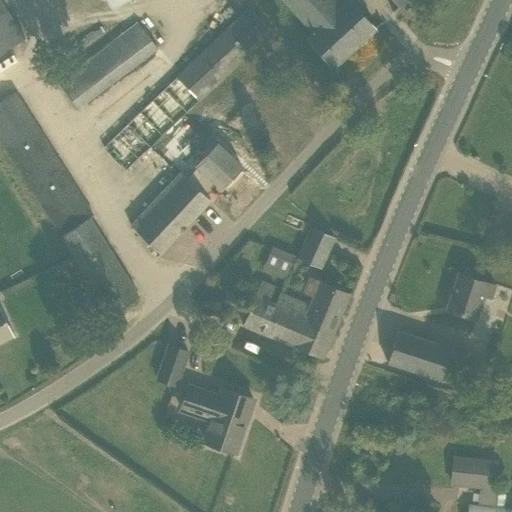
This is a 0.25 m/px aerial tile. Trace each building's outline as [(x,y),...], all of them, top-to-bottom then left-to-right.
[(17,18),(5,0),(0,0),(0,54),(24,39),(12,20),(17,18)] [(306,38),(333,68),(376,28),(349,0),(347,0),(341,6),(336,0),(281,0),(312,33),(306,38)] [(103,147),(126,170),(272,31),(249,7),(103,147)] [(56,76),(77,107),(161,49),(140,18),(56,76)] [(0,61),(0,70),(18,59),(14,52),(0,61)] [(0,101),(0,140),(110,314),(139,296),(89,218),(93,215),(15,92),(0,101)] [(198,166),(187,178),(204,194),(215,182),(221,188),(242,166),(217,143),(197,165),(198,166)] [(129,227),(160,253),(210,200),(204,194),(187,178),(181,172),(129,227)] [(312,227),(309,235),(298,257),(321,267),(334,237),(312,227)] [(262,269),(287,278),(296,253),(271,244),(262,269)] [(221,279),(231,285),(240,272),(230,265),(221,279)] [(447,309),(478,320),(485,296),(492,299),(497,283),(459,272),(447,309)] [(333,335),(333,334),(303,322),(306,316),(275,304),(276,303),(269,301),(275,287),(261,281),(259,287),(243,325),(323,358),(324,357),(324,356),(333,335)] [(303,322),(333,334),(334,333),(333,333),(349,296),(350,294),(320,282),(313,297),(309,306),(280,294),(276,303),(275,304),(306,316),(303,322)] [(0,341),(14,335),(0,305),(0,341)] [(451,348),(398,330),(387,363),(441,380),(456,385),(466,353),(451,348)] [(167,342),(155,380),(178,387),(191,350),(167,342)] [(220,397),(189,386),(181,409),(212,419),(205,441),(235,452),(253,399),(223,388),(220,397)] [(468,504),(467,511),(511,511),(511,509),(495,508),(498,487),(493,486),(496,461),(454,457),(452,483),(480,486),(480,496),(479,505),(468,504)]
